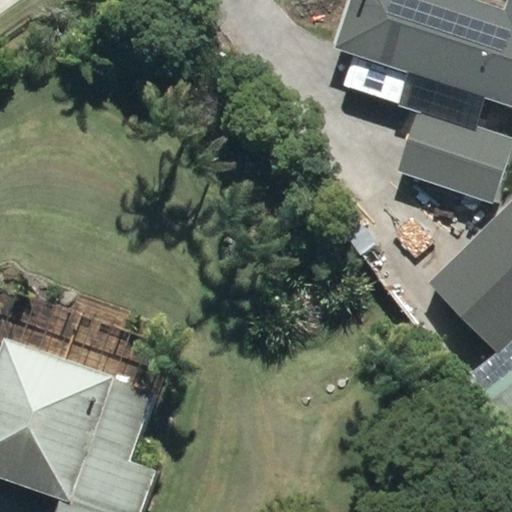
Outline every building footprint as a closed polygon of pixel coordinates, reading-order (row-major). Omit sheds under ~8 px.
[(459,0),(361,0),(343,54),(511,110),(511,9),(510,17),(459,0)] [(511,138),(422,112),(404,178),(501,205),(511,167),(511,138)] [(511,212),(438,284),(507,355),(511,349),(511,212)] [(161,398),(14,346),(0,383),(0,483),(71,509),(70,511),(152,511),(165,475),(137,465),(161,398)] [(511,377),(479,407),(511,443),(511,377)]
